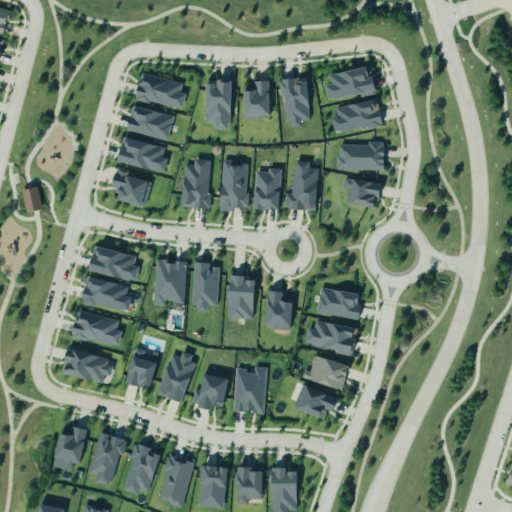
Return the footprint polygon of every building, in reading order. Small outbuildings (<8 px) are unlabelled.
[(10,10),(0,7),(0,33),(5,35),(10,10)] [(329,75),(331,84),(325,85),(328,100),(376,91),(371,66),(329,75)] [(182,83),(141,74),(135,99),(183,110),(186,94),(180,92),(182,83)] [(285,122),(292,122),(292,128),(302,127),(302,121),(310,121),(308,78),(279,79),(280,95),(284,95),(285,122)] [(232,81),(218,80),(218,84),(207,84),(206,124),(215,124),(214,129),(231,130),(232,81)] [(254,87),(245,88),(246,119),(271,118),(270,81),(254,81),(254,87)] [(337,119),(333,119),(335,133),(382,126),(378,100),(335,107),(337,119)] [(167,142),(174,117),(133,105),(127,130),(167,142)] [(168,158),(163,157),(165,147),(124,138),(119,162),(164,173),(168,158)] [(339,143),(338,170),(384,171),(385,144),(339,143)] [(183,208),(209,209),(211,161),(194,160),(194,166),(184,165),(183,208)] [(317,211),(319,169),(310,168),(310,162),(294,161),(292,194),(285,193),(284,209),(317,211)] [(221,211),(234,212),(234,208),(246,208),(248,163),(223,162),(221,211)] [(130,176),(131,171),(117,168),(112,190),(120,192),(118,201),(143,207),(149,181),(130,176)] [(282,169),(268,169),(268,173),(256,172),(255,209),(280,210),(282,169)] [(379,207),(382,183),(344,179),(343,189),(348,190),(346,204),(379,207)] [(43,210),(38,187),(22,191),(27,213),(43,210)] [(89,270),(136,283),(140,267),(134,266),(136,257),(96,246),(89,270)] [(186,262),(155,261),(153,306),(165,307),(165,303),(184,303),(186,262)] [(217,307),(219,265),(195,264),(193,311),(208,312),(208,307),(217,307)] [(255,281),(246,280),(246,276),(231,276),(229,318),(254,320),(255,281)] [(129,313),(132,296),(126,295),(128,286),(86,277),(81,303),(129,313)] [(358,320),(363,294),(321,288),(317,314),(358,320)] [(293,302),(283,302),(283,292),(269,292),(267,329),(292,330),(293,302)] [(84,340),(119,346),(122,331),(116,330),(118,319),(76,312),(72,339),(84,341),(84,340)] [(354,354),(358,328),(315,321),(313,329),(308,328),(305,346),(354,354)] [(110,377),(114,361),(68,349),(62,373),(102,384),(105,375),(110,377)] [(151,389),(160,358),(135,351),(127,382),(151,389)] [(184,402),(196,356),(182,352),(181,358),(170,355),(160,396),(184,402)] [(350,366),(314,355),(309,372),(304,370),(302,378),(343,390),(350,366)] [(236,371),(234,412),(264,413),(266,368),(255,368),(254,371),(236,371)] [(229,378),(204,375),(203,391),(195,390),(193,405),(226,409),(229,378)] [(333,413),(338,400),(303,385),(293,407),(323,420),(327,410),(333,413)] [(55,468),(71,471),(72,463),(81,465),(87,429),(73,427),(72,432),(61,430),(55,468)] [(88,474),(97,477),(95,483),(111,487),(124,440),(99,433),(88,474)] [(148,493),(161,453),(136,445),(122,491),(137,495),(138,490),(148,493)] [(184,507),(193,462),(168,457),(158,502),(184,507)] [(198,507),(225,510),(228,469),(202,466),(198,507)] [(263,499),(264,472),(253,471),(253,468),(236,467),(236,485),(238,485),(237,504),(248,505),(248,498),(263,499)] [(298,511),(299,472),(289,471),(289,468),(270,468),(269,485),(273,485),(272,511),(288,511),(298,511)]
